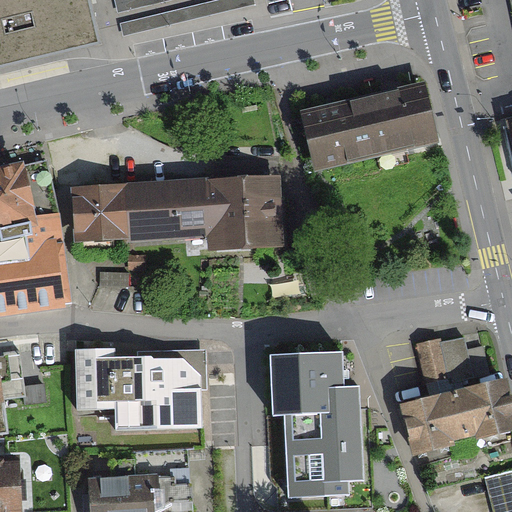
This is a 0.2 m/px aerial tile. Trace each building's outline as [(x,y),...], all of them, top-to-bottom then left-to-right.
[(0,0),(0,70),(104,46),(93,0),(0,0)] [(114,0),(118,14),(173,0),(114,0)] [(254,0),(216,0),(120,24),(123,37),(256,5),(254,0)] [(306,114),(318,167),(433,141),(421,88),(306,114)] [(0,170),(0,225),(52,213),(38,160),(0,170)] [(126,186),(129,237),(211,232),(212,247),(277,243),(273,178),(126,186)] [(129,237),(126,186),(75,189),(77,240),(129,237)] [(64,244),(0,251),(0,314),(72,306),(64,244)] [(339,342),(278,344),(283,492),(344,489),(339,342)] [(205,429),(202,353),(127,356),(127,344),(79,345),(81,409),(149,407),(149,431),(205,429)] [(2,350),(0,349),(0,433),(11,432),(2,350)] [(511,411),(505,383),(403,409),(415,455),(511,430),(511,411)] [(24,511),(21,461),(0,461),(0,511),(24,511)] [(164,511),(162,476),(97,479),(98,511),(164,511)]
